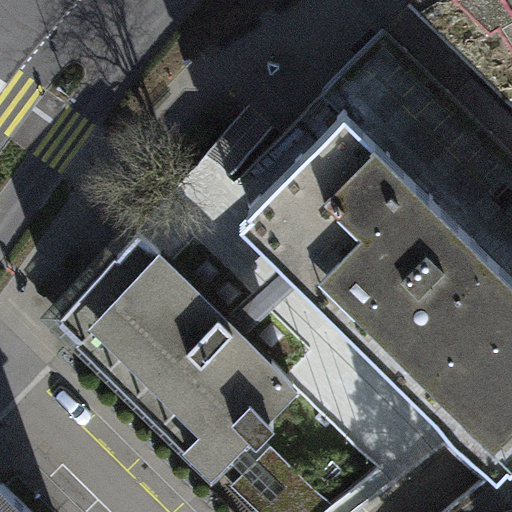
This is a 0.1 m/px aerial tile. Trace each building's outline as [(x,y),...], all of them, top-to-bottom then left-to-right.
[(511,0),(458,0),(490,31),(499,26),(511,48),(511,0)] [(302,151),(341,111),(321,91),(282,132),(302,151)] [(511,456),(511,273),(344,108),(341,111),(302,151),(250,203),(510,459),(511,456)] [(292,380),(138,230),(61,314),(211,462),(247,426),(256,434),(273,416),(264,408),(292,380)] [(34,511),(0,476),(0,511),(34,511)]
